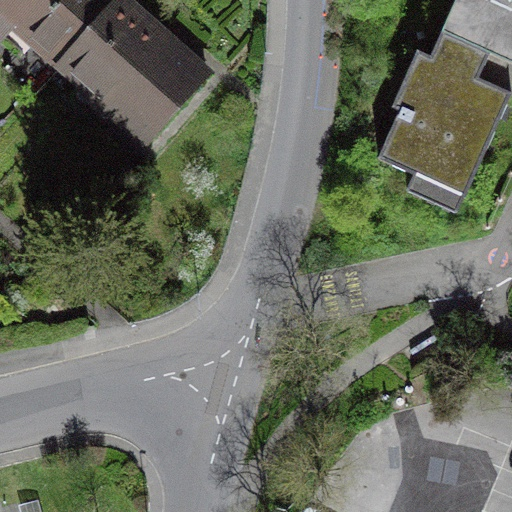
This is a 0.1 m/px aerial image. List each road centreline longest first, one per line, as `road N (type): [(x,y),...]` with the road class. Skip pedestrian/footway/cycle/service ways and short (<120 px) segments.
road 1 (residential): [(240,357),(289,194),(314,0)]
road 2 (residential): [(0,412),(240,357)]
road 3 (residential): [(197,511),(240,357)]
